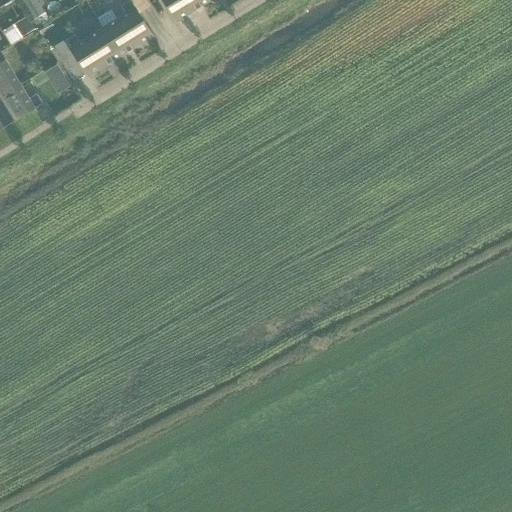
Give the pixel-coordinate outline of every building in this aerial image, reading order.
[(36,0),(20,0),(33,21),(45,14),(36,0)] [(163,0),(177,22),(185,18),(186,20),(186,19),(185,17),(210,2),(208,0),(163,0)] [(128,16),(104,30),(121,57),(146,42),(147,44),(147,43),(146,42),(154,37),(137,10),(136,10),(131,2),(122,7),(128,16)] [(76,36),(67,42),(72,50),(89,77),(96,73),(97,74),(98,74),(97,72),(121,57),(104,30),(81,44),(76,36)] [(0,99),(20,87),(6,63),(0,66),(0,99)] [(29,101),(20,87),(0,99),(0,131),(0,132),(35,111),(35,110),(43,105),(37,96),(29,101)]
